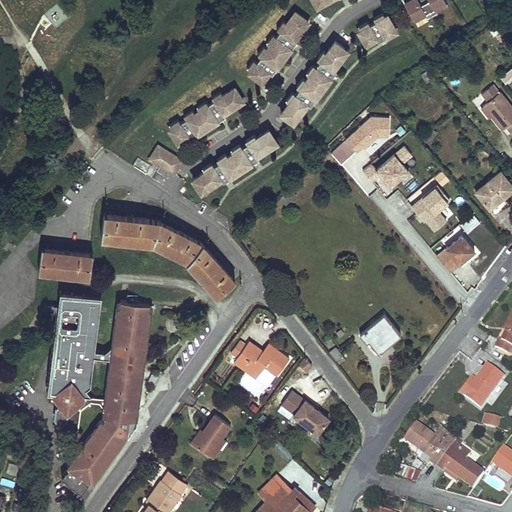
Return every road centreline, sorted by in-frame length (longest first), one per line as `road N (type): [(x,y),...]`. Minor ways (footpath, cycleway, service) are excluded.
road 1 (residential): [(167,201),(187,168),(271,116),(343,19),(376,0)]
road 2 (residential): [(93,511),(256,280)]
road 3 (residential): [(511,264),(379,433)]
road 4 (residential): [(379,433),(256,280)]
road 5 (track): [(1,0),(99,158)]
road 6 (unknown): [(114,167),(68,220),(32,235),(0,277)]
road 7 (unknown): [(465,326),(372,203)]
road 8 (residential): [(354,478),(486,511)]
road 9 (residential): [(256,280),(211,229),(167,201)]
